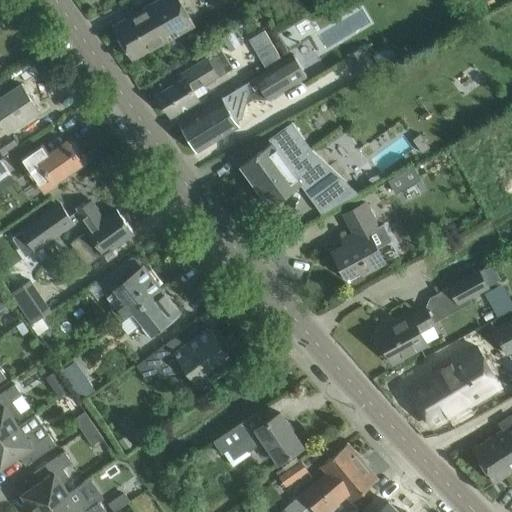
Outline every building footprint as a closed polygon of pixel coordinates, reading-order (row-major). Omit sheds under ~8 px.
[(132,60),(149,51),(194,26),(179,0),(157,0),(112,25),(132,60)] [(264,29),(249,38),(255,49),(271,39),(264,29)] [(230,50),(239,44),(231,31),(221,37),(230,50)] [(389,44),(372,53),(377,62),(394,53),(389,44)] [(268,100),(307,76),(292,53),(254,77),(254,78),(246,83),(179,123),(196,151),(239,125),(237,122),(246,102),(254,98),(265,99),(266,98),(268,100)] [(170,86),(158,94),(164,104),(163,107),(166,112),(169,113),(171,115),(198,99),(193,90),(202,85),(214,78),(217,76),(207,59),(184,72),(167,82),(170,86)] [(0,117),(9,130),(22,121),(39,109),(21,83),(0,97),(0,117)] [(289,165),(297,158),(331,133),(315,110),(296,124),(240,165),(270,205),(301,182),(289,165)] [(44,192),(56,184),(54,180),(82,161),(67,141),(48,153),(42,145),(22,159),(28,168),(26,169),(28,172),(30,171),(44,192)] [(0,182),(12,174),(2,159),(0,159),(0,182)] [(414,166),(389,179),(394,190),(419,177),(414,166)] [(339,178),(312,198),(322,211),(321,212),(322,214),(359,193),(358,192),(356,193),(339,178)] [(87,264),(117,243),(133,232),(116,209),(104,218),(91,200),(75,212),(88,231),(72,243),(87,264)] [(25,254),(77,224),(64,201),(12,231),(25,254)] [(345,244),(333,251),(348,280),(350,279),(352,282),(356,283),(366,277),(367,273),(366,270),(384,261),(377,247),(389,241),(381,224),(377,226),(375,222),(365,202),(361,204),(344,214),(353,232),(342,238),(345,244)] [(491,263),(478,271),(477,270),(448,285),(458,304),(487,288),(486,287),(500,279),(491,263)] [(112,307),(121,319),(161,288),(143,265),(116,286),(124,297),(112,307)] [(32,322),(40,317),(51,310),(31,279),(11,292),(32,322)] [(179,310),(161,288),(121,319),(122,320),(119,323),(127,333),(138,324),(147,335),(179,310)] [(393,361),(411,352),(427,343),(420,330),(433,323),(425,307),(389,327),(391,329),(379,336),(393,361)] [(511,318),(493,328),(500,342),(505,352),(506,353),(511,350),(511,318)] [(177,354),(199,385),(214,374),(209,367),(227,353),(226,352),(223,354),(214,343),(218,341),(209,328),(184,346),(176,335),(137,364),(148,379),(163,368),(161,365),(177,354)] [(422,372),(405,383),(429,421),(464,398),(496,378),(489,367),(493,365),(484,350),(480,353),(472,340),(468,343),(447,357),(444,352),(433,358),(436,363),(434,365),(422,372)] [(94,392),(86,381),(71,391),(79,402),(94,392)] [(0,437),(18,425),(13,418),(18,408),(13,401),(22,395),(14,383),(0,392),(0,437)] [(65,386),(56,392),(61,400),(71,395),(65,386)] [(83,432),(94,424),(84,411),(73,418),(83,432)] [(232,465),(250,454),(248,451),(265,440),(279,461),(302,445),(280,412),(264,423),(256,412),(213,441),(221,453),(223,452),(232,465)] [(18,425),(0,437),(0,467),(18,455),(25,465),(55,444),(35,414),(18,425)] [(511,470),(511,422),(473,448),(494,482),(511,470)] [(103,437),(94,424),(83,432),(92,445),(103,437)] [(132,445),(125,435),(118,440),(125,450),(132,445)] [(287,511),(300,511),(362,460),(347,442),(322,464),(327,470),(284,507),(287,511)] [(25,504),(30,511),(39,511),(68,492),(63,485),(68,476),(63,468),(72,462),(64,450),(34,471),(41,481),(22,494),(27,502),(25,504)] [(301,460),(279,475),(287,486),(308,470),(301,460)] [(377,478),(362,460),(300,511),(320,511),(343,493),(350,501),(377,478)] [(68,492),(39,511),(104,511),(106,511),(98,500),(89,506),(84,498),(73,499),(68,492)] [(123,493),(109,503),(114,509),(128,500),(123,493)] [(354,511),(398,511),(388,502),(378,511),(357,511),(356,511),(354,511)]
